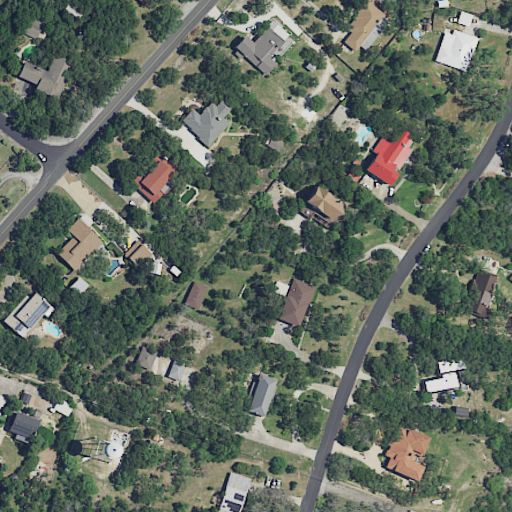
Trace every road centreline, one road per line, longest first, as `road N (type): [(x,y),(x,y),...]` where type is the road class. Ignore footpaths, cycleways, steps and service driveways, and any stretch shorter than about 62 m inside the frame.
road 1 (residential): [(306,511),(363,345),(399,277),(511,110)]
road 2 (residential): [(0,236),(209,0)]
